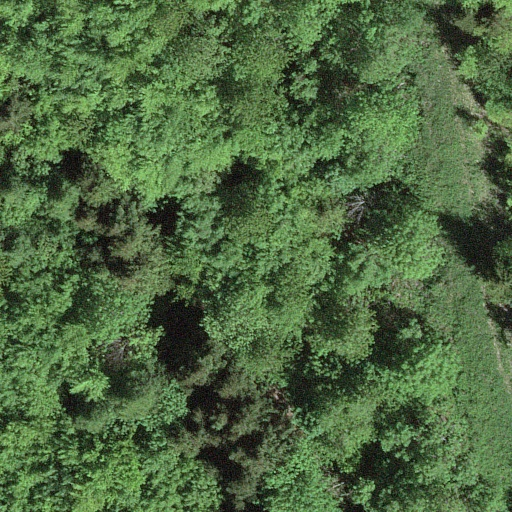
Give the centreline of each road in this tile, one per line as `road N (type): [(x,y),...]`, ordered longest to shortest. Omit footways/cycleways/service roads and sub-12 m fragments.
road 1 (track): [(397,511),(362,484),(232,337),(168,213),(25,0)]
road 2 (track): [(511,384),(445,0)]
